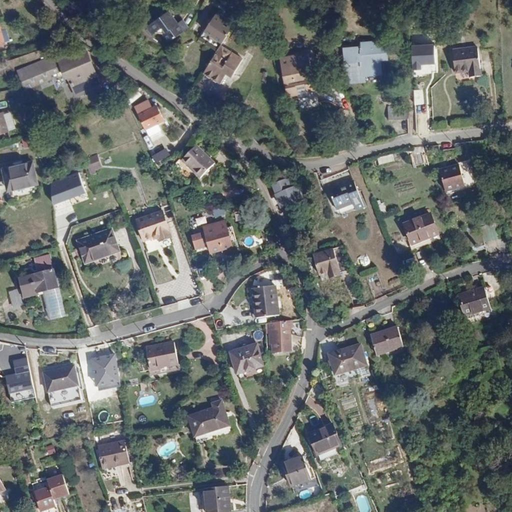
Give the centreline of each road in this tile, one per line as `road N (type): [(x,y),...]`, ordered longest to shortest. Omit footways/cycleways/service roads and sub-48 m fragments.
road 1 (residential): [(293,256),(242,274),(219,303),(200,311),(75,343),(0,336)]
road 2 (residential): [(227,143),(270,162),(310,167),(393,143),(511,129)]
road 3 (residential): [(45,0),(75,32),(227,143)]
road 4 (residential): [(311,335),(491,263)]
road 5 (residential): [(311,335),(302,385),(259,476),(255,511)]
road 6 (residential): [(227,143),(293,256)]
